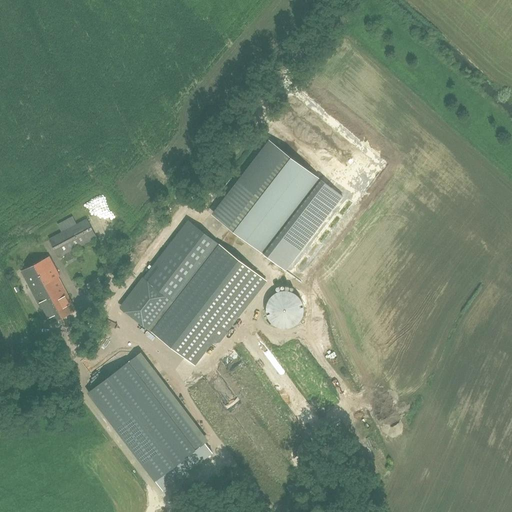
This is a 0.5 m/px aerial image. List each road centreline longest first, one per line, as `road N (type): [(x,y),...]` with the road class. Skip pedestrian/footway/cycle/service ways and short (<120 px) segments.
road 1 (unclassified): [(148,250),(338,0)]
road 2 (track): [(0,367),(55,353),(148,250)]
